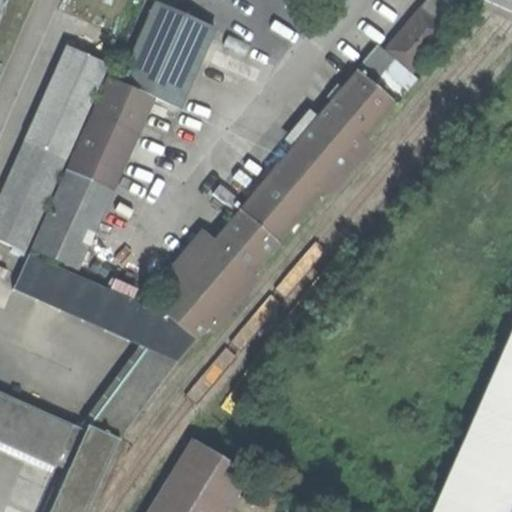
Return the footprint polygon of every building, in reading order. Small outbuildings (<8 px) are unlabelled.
[(119,85),(151,99),(151,98),(179,110),(215,29),(156,3),(119,85)] [(419,12),(387,50),(412,71),(444,33),(419,12)] [(59,65),(98,82),(106,65),(67,47),(59,65)] [(98,82),(59,65),(0,197),(0,241),(22,252),(98,82)] [(162,313),(195,341),(395,104),(357,73),(158,310),(162,313)] [(119,85),(110,80),(33,250),(74,269),(151,99),(119,85)] [(195,341),(162,313),(28,255),(12,291),(145,350),(176,364),(195,341)] [(511,511),(511,328),(431,511),(511,511)] [(119,441),(176,364),(145,350),(86,427),(119,441)] [(67,471),(82,436),(71,431),(73,426),(0,393),(0,445),(55,469),(56,466),(67,471)] [(88,511),(119,441),(86,427),(82,436),(67,471),(49,511),(88,511)] [(223,511),(247,474),(195,442),(151,511),(223,511)] [(266,511),(275,497),(250,483),(241,499),(264,511),(266,511)]
